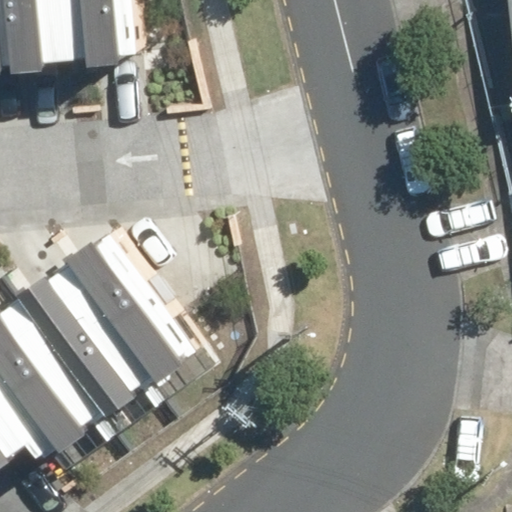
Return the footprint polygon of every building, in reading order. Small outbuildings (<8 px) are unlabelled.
[(0,0),(0,48),(28,47),(28,42),(24,0),(0,0)] [(24,0),(28,42),(70,39),(70,34),(67,0),(24,0)] [(143,0),(67,0),(70,34),(112,33),(113,38),(146,36),(143,0)] [(122,219),(72,255),(153,367),(172,353),(179,361),(209,340),(122,219)] [(72,255),(27,289),(105,399),(126,385),(132,392),(158,374),(153,367),(72,255)] [(27,289),(0,307),(0,338),(51,409),(66,429),(75,423),(83,434),(114,411),(105,399),(27,289)] [(0,455),(4,462),(38,438),(29,425),(51,409),(0,338),(0,455)]
